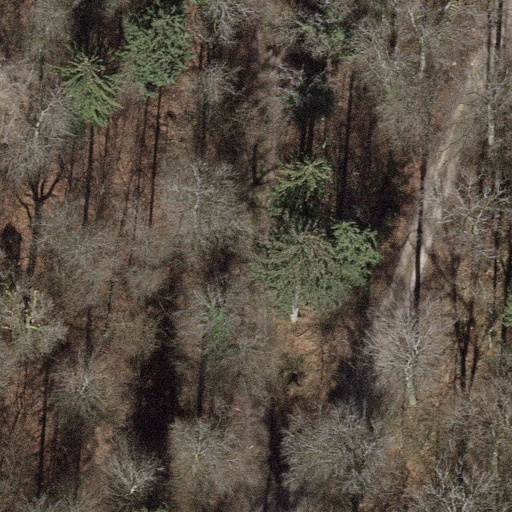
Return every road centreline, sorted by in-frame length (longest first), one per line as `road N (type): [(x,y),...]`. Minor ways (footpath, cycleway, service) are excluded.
road 1 (track): [(495,0),(355,442),(296,511)]
road 2 (track): [(239,511),(279,0)]
